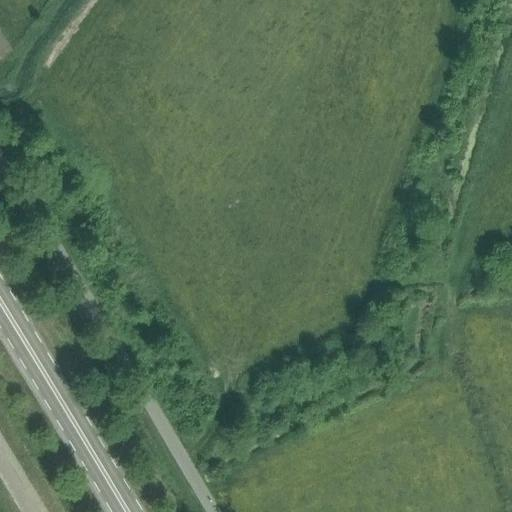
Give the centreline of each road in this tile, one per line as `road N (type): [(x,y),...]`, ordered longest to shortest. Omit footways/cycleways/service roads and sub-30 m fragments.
road 1 (unclassified): [(209,511),(0,156)]
road 2 (primary): [(128,511),(0,297)]
